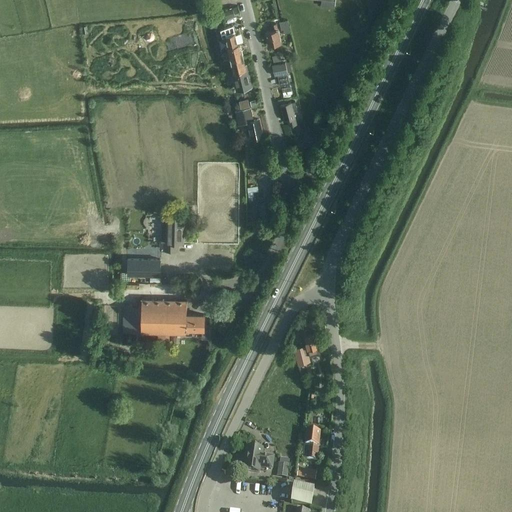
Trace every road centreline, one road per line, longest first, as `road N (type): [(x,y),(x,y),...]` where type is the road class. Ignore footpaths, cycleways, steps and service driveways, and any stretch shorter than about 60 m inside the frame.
road 1 (secondary): [(181,511),(235,383),(424,0)]
road 2 (unclassified): [(327,295),(336,246),(456,0)]
road 3 (unclassified): [(201,511),(289,313),(327,295)]
road 4 (unclassified): [(329,511),(341,399),(327,295)]
road 5 (residential): [(286,175),(245,0)]
